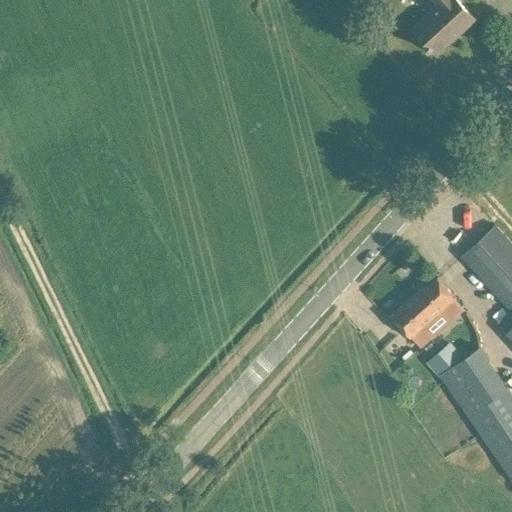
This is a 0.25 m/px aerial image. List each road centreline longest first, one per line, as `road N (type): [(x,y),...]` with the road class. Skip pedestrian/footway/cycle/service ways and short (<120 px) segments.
road 1 (tertiary): [(131,511),(511,92)]
road 2 (track): [(153,487),(136,469),(0,193)]
